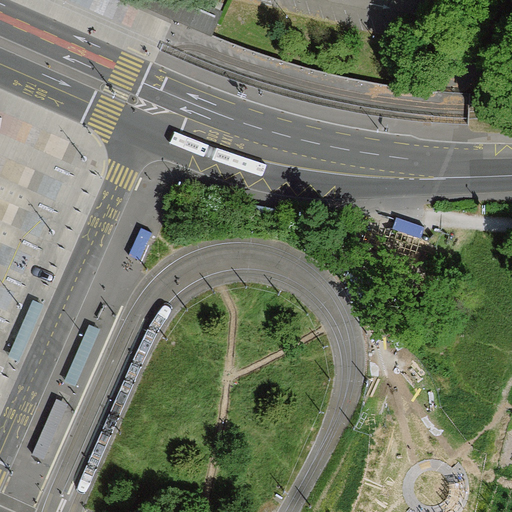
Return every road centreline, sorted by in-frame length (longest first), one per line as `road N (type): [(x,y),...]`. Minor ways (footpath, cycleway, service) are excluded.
road 1 (primary): [(511,175),(384,173),(291,159),(152,109)]
road 2 (primary): [(0,43),(152,109)]
